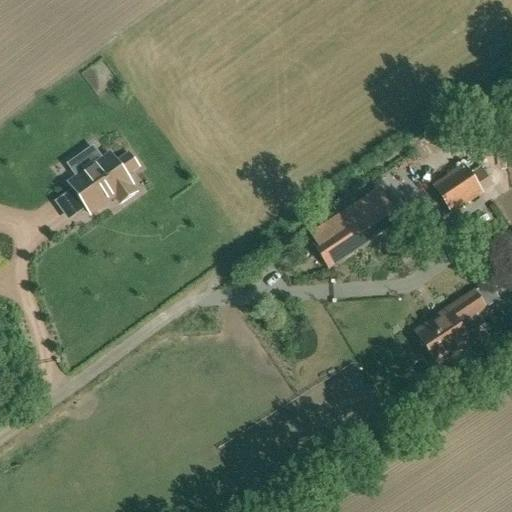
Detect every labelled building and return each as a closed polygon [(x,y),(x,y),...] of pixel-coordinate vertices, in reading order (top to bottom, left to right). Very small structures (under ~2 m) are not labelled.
[(68,185),(72,190),(85,210),(89,215),(115,197),(121,205),(135,195),(129,187),(131,185),(126,177),(138,168),(128,154),(116,163),(110,155),(101,161),(92,149),(68,166),(77,178),(68,185)] [(481,193),(463,167),(434,186),(451,213),(481,193)] [(61,192),(49,201),(64,221),(76,212),(61,192)] [(346,214),(331,224),(337,233),(323,241),(318,245),(333,267),(366,245),(346,214)] [(437,367),(469,346),(457,327),(485,309),(474,292),(446,310),(448,313),(416,334),(437,367)]
